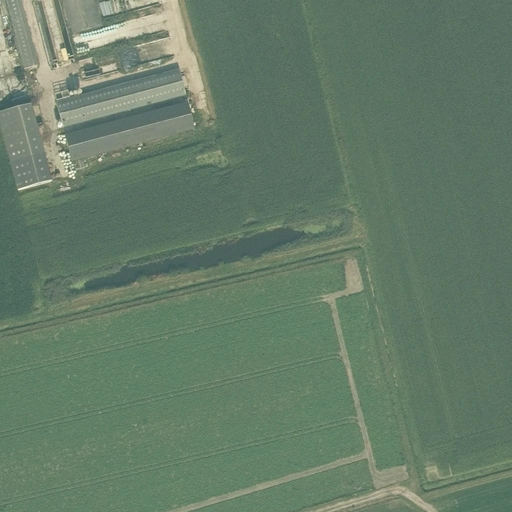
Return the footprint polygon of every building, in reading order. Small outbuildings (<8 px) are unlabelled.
[(4,0),(23,69),(38,66),(20,0),(4,0)] [(60,0),(37,0),(31,2),(48,67),(76,59),(60,0)] [(63,0),(62,0),(71,35),(102,27),(94,0),(63,0)] [(79,61),(82,77),(119,71),(117,60),(110,62),(109,56),(103,57),(104,66),(95,68),(93,58),(79,61)] [(186,97),(179,69),(55,102),(62,129),(186,97)] [(195,130),(188,103),(64,135),(71,163),(195,130)] [(50,181),(30,104),(0,112),(0,126),(17,190),(50,181)]
